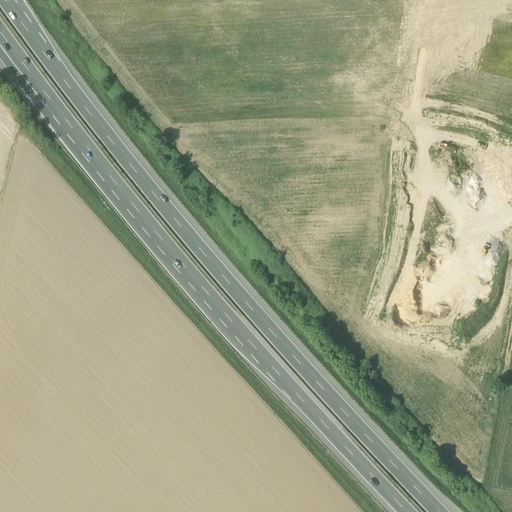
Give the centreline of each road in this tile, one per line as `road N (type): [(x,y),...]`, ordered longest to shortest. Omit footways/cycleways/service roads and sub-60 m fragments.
road 1 (motorway): [(442,511),(177,221),(7,0)]
road 2 (motorway): [(55,109),(260,353),(408,511)]
